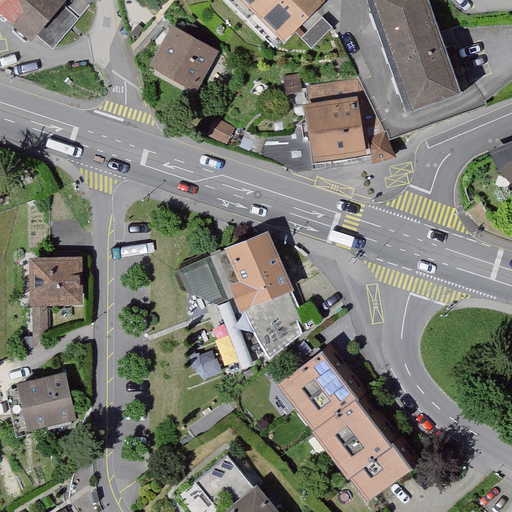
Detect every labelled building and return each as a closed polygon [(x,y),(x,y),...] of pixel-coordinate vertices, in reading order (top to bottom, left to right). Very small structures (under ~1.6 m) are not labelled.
[(63,4),(58,0),(0,0),(0,14),(31,41),(63,4)] [(319,6),(313,0),(239,0),(281,43),(319,6)] [(425,0),(381,0),(372,4),(413,117),(461,100),(425,0)] [(215,57),(175,35),(153,75),(193,97),(215,57)] [(360,87),(310,95),(322,166),(371,159),(360,87)] [(511,151),(498,158),(511,174),(511,151)] [(267,235),(228,249),(241,282),(231,285),(241,313),(294,290),(267,235)] [(217,251),(180,265),(189,289),(219,301),(233,294),(217,251)] [(79,256),(37,255),(36,296),(78,296),(79,256)] [(422,456),(329,339),(279,379),(372,495),(422,456)] [(66,367),(18,376),(28,426),(76,417),(66,367)] [(271,511),(231,464),(197,492),(214,511),(271,511)]
